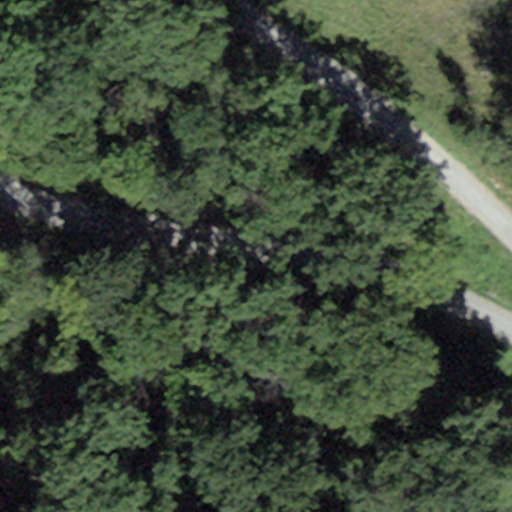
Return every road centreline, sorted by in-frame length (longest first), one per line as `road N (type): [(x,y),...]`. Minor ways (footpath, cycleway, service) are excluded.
road 1 (track): [(511,337),(382,272),(152,226),(0,173)]
road 2 (track): [(222,0),(390,116),(511,227)]
